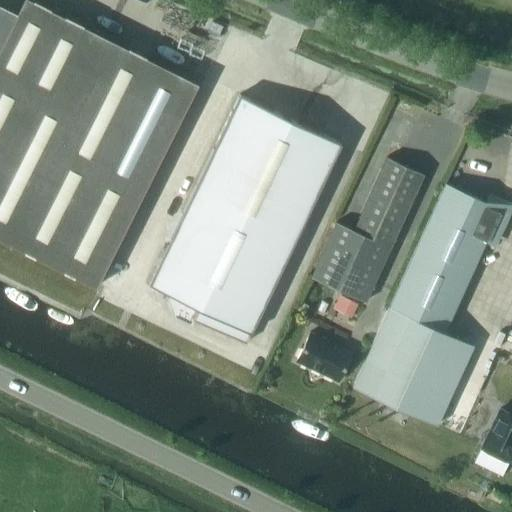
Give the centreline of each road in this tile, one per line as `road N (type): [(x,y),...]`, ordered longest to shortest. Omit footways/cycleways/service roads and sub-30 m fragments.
road 1 (secondary): [(269,511),(0,381)]
road 2 (tertiary): [(511,90),(274,0)]
